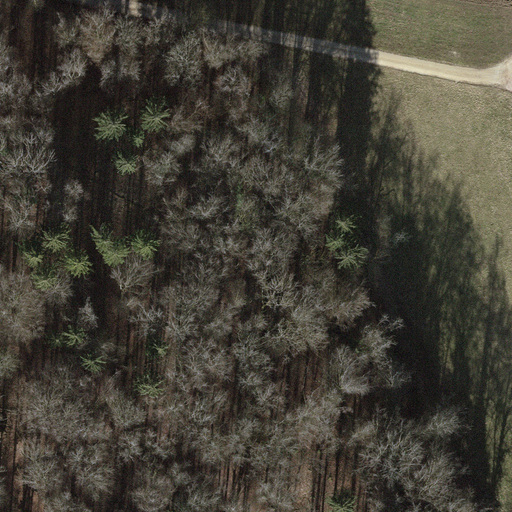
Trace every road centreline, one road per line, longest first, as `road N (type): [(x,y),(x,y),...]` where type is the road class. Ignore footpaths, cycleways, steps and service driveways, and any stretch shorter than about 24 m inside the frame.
road 1 (unknown): [(511,353),(422,161),(345,84),(210,24)]
road 2 (track): [(511,82),(84,0)]
road 3 (track): [(0,341),(174,434),(248,511)]
road 4 (track): [(0,469),(70,439),(174,434)]
